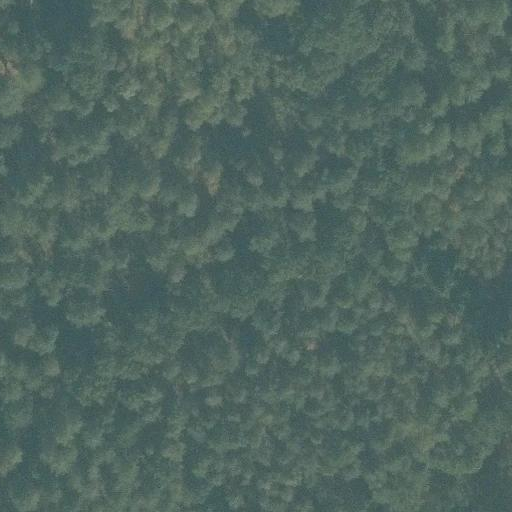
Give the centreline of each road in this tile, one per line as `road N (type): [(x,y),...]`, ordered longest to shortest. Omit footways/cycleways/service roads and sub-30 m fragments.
road 1 (track): [(0,313),(217,511)]
road 2 (track): [(511,350),(367,511)]
